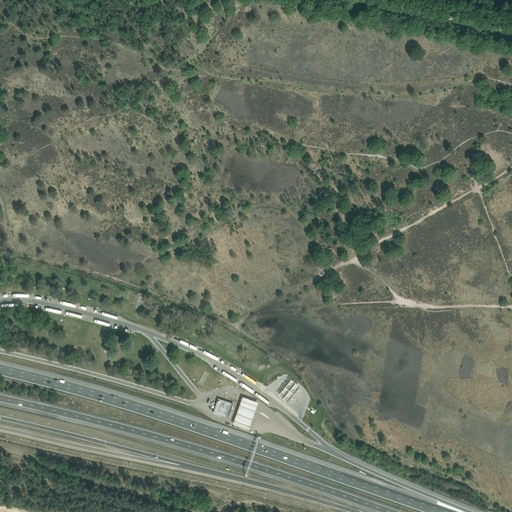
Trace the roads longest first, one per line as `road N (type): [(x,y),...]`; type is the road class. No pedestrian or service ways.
road 1 (motorway): [(442,511),(0,368)]
road 2 (motorway): [(0,398),(158,437),(390,511)]
road 3 (motorway): [(147,458),(380,511)]
road 4 (track): [(205,511),(0,447)]
road 5 (unclassified): [(511,33),(347,0)]
road 6 (motorway): [(468,511),(326,447)]
road 7 (motorway): [(0,417),(147,458)]
road 8 (motorway): [(0,428),(147,458)]
